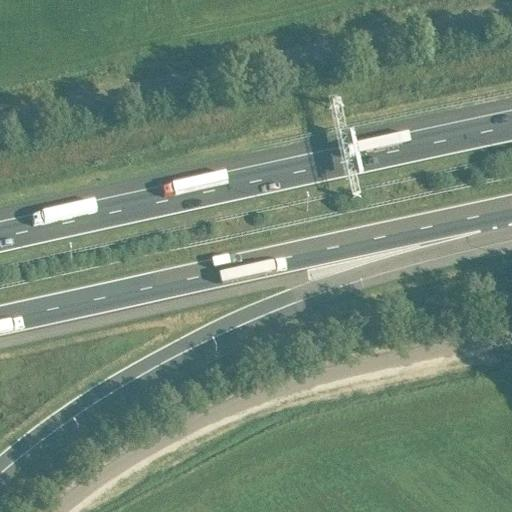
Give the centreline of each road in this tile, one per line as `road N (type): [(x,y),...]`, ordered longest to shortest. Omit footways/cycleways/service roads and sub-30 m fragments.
road 1 (motorway): [(0,472),(131,372),(477,216)]
road 2 (motorway): [(511,125),(0,238)]
road 3 (unclassified): [(0,120),(511,10)]
road 4 (unclassified): [(57,511),(151,446),(234,406),(335,373),(511,334)]
road 5 (motorway): [(0,320),(477,216)]
